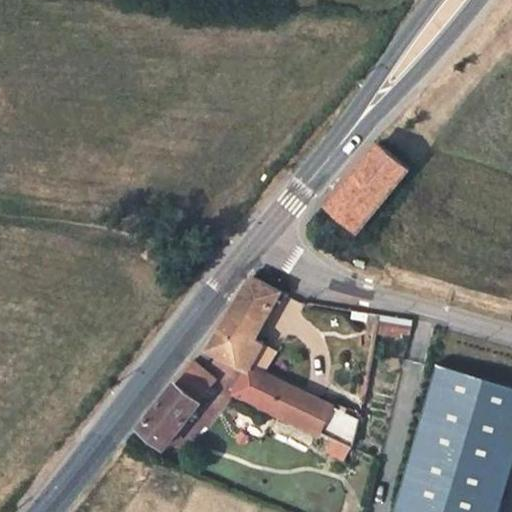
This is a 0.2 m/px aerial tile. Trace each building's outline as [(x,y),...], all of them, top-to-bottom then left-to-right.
[(409,169),(380,144),(328,207),(357,232),(409,169)] [(265,259),(218,329),(250,350),(258,355),(272,331),(265,327),(295,275),(265,259)] [(289,342),(272,331),(258,355),(275,366),(289,342)] [(202,344),(152,415),(177,431),(223,360),(202,344)] [(258,355),(250,350),(232,381),(259,396),(276,367),(275,366),(258,355)] [(360,422),(276,367),(259,396),(346,448),(360,422)] [(496,511),(511,458),(511,387),(437,367),(395,511),(496,511)]
